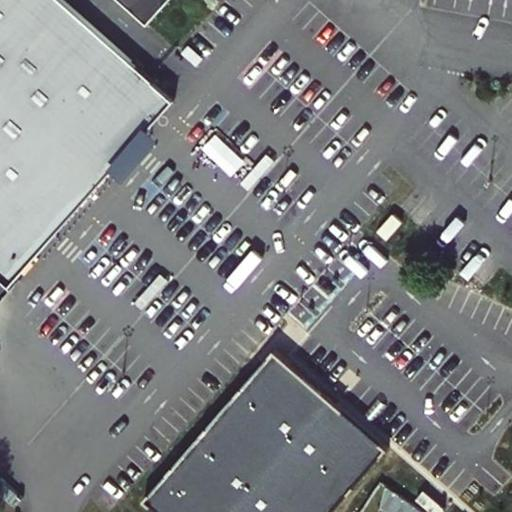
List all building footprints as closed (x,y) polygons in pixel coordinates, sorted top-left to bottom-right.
[(0,0),(0,271),(12,282),(39,253),(37,243),(59,220),(70,219),(89,197),(122,161),(121,153),(142,132),(150,133),(177,98),(66,0),(0,0)] [(126,0),(152,22),(171,0),(126,0)] [(121,280),(129,271),(99,243),(91,253),(121,280)] [(333,511),(389,447),(278,347),(147,498),(162,511),(333,511)] [(434,511),(392,484),(380,502),(396,511),(434,511)]
